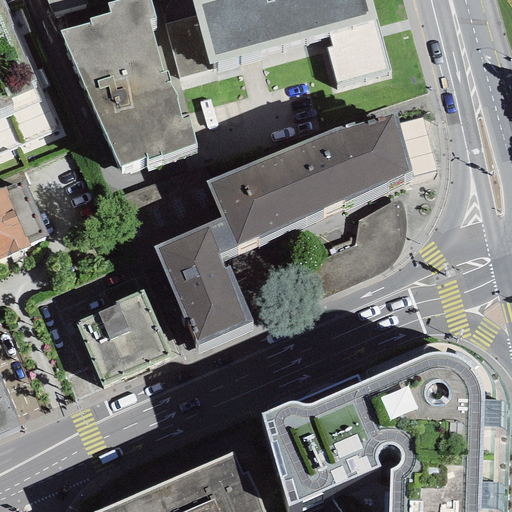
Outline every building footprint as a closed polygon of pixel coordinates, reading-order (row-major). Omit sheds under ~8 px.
[(84,0),(46,0),(52,14),(86,5),(84,0)] [(92,23),(60,31),(118,168),(145,158),(147,162),(196,145),(187,117),(181,119),(176,102),(177,97),(170,85),(168,71),(162,72),(149,21),(155,19),(149,0),(118,0),(107,3),(110,14),(90,19),(92,23)] [(371,0),(192,0),(197,16),(164,24),(178,79),(212,70),(210,64),(328,32),(331,47),(326,48),(336,84),(390,69),(371,0)] [(0,108),(12,103),(10,99),(33,89),(30,82),(36,80),(26,57),(24,58),(0,2),(0,108)] [(352,123),(296,144),(324,210),(356,195),(399,177),(411,172),(396,114),(354,126),(352,123)] [(324,210),(296,144),(205,183),(221,219),(207,225),(219,254),(324,210)] [(0,259),(29,246),(28,245),(48,236),(24,180),(6,188),(5,186),(0,188),(0,259)] [(354,245),(266,282),(281,317),(377,277),(387,269),(397,258),(401,248),(404,240),(405,231),(404,221),(404,212),(401,205),(399,200),(356,218),(356,229),(356,237),(354,245)] [(207,225),(154,247),(183,318),(186,316),(197,343),(252,321),(230,267),(225,269),(219,254),(207,225)] [(142,290),(115,302),(117,306),(75,324),(103,387),(171,357),(142,290)] [(489,511),(490,510),(496,509),(497,483),(492,484),(494,428),(500,428),(501,401),(493,401),(492,394),(491,385),(488,375),(482,366),(472,355),(460,350),(453,346),(443,345),(434,345),(425,347),(357,375),(296,402),(290,401),(261,413),(287,507),(302,501),(302,504),(322,495),(321,492),(328,490),(335,505),(340,511),(489,511)] [(0,434),(19,425),(0,379),(0,434)] [(268,511),(249,467),(243,470),(234,450),(92,511),(268,511)]
